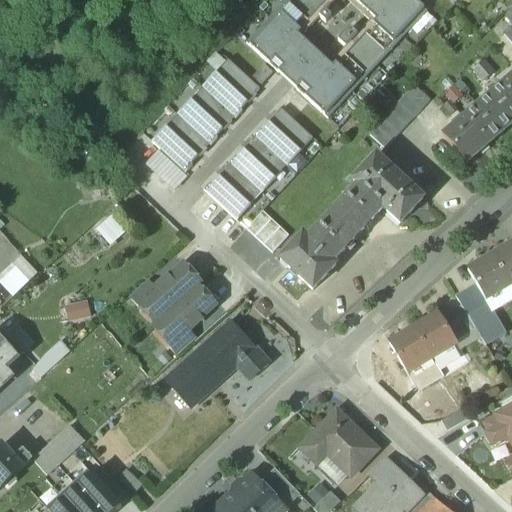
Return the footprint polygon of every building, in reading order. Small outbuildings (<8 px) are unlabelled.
[(328,122),(427,14),(411,0),(288,0),(245,47),(286,84),(328,122)] [(165,129),(152,142),(186,174),(192,167),(190,166),(208,147),(210,148),(217,140),(215,139),(233,120),(234,122),(242,114),(240,112),(258,92),(226,63),(201,90),(208,96),(196,108),(190,102),(176,116),(182,122),(171,134),(165,129)] [(511,77),(444,137),(443,136),(441,136),(467,166),(468,165),(467,164),(478,154),(479,155),(488,147),(487,146),(511,124),(511,77)] [(414,87),(398,104),(399,105),(414,119),(430,102),(414,87)] [(399,105),(369,137),(385,151),(414,119),(399,105)] [(210,184),(203,192),(237,223),(250,208),(245,203),(256,191),(262,196),(275,181),(270,176),(281,164),(287,169),(313,141),(281,111),(262,132),(260,131),(253,138),(255,140),(237,159),(235,157),(228,165),(230,166),(212,186),(210,184)] [(358,187),(307,240),(303,236),(280,261),(313,292),(336,267),(333,264),(383,210),(399,226),(422,201),(376,158),(353,183),(358,187)] [(271,222),(262,214),(246,231),(255,239),(271,222)] [(97,229),(111,245),(126,233),(112,216),(97,229)] [(280,230),(271,222),(255,239),(264,247),(280,230)] [(289,238),(280,230),(264,247),(273,255),(289,238)] [(511,245),(492,258),(510,288),(511,286),(511,245)] [(510,288),(492,258),(468,272),(476,286),(472,289),(478,300),(482,297),(486,303),(487,302),(510,288)] [(36,274),(21,259),(13,267),(28,282),(36,274)] [(154,292),(138,307),(140,308),(148,317),(153,312),(160,320),(157,323),(165,332),(161,336),(169,346),(171,348),(186,334),(215,307),(197,287),(200,284),(183,266),(154,292)] [(146,283),(125,302),(135,313),(140,308),(138,307),(154,292),(146,283)] [(478,300),(472,289),(456,298),(462,309),(472,326),(474,331),(480,339),(485,347),(506,334),(487,302),(486,303),(482,297),(478,300)] [(66,305),(70,322),(92,317),(88,300),(66,305)] [(462,309),(444,319),(457,341),(474,331),(472,326),(462,309)] [(438,316),(414,331),(432,361),(456,347),(454,343),(457,341),(444,319),(441,321),(438,316)] [(232,325),(166,384),(189,410),(208,393),(204,388),(232,363),(250,383),(268,366),(232,325)] [(23,354),(0,330),(0,329),(0,346),(14,362),(23,354)] [(432,361),(414,331),(389,345),(407,376),(432,361)] [(186,334),(171,348),(169,346),(167,348),(177,358),(194,342),(186,334)] [(0,346),(0,389),(11,379),(4,372),(14,362),(0,346)] [(56,351),(50,357),(57,364),(63,358),(56,351)] [(50,357),(32,373),(39,380),(57,364),(50,357)] [(511,410),(496,419),(507,439),(511,446),(511,410)] [(461,411),(441,423),(446,433),(467,421),(461,411)] [(376,452),(336,413),(300,450),(317,466),(327,456),(350,479),(376,452)] [(496,419),(486,425),(491,435),(487,437),(493,447),(507,439),(496,419)] [(68,426),(30,460),(46,477),(83,443),(68,426)] [(0,445),(0,489),(22,469),(21,468),(30,460),(21,450),(12,458),(0,445)] [(384,460),(368,477),(378,487),(394,470),(384,460)] [(101,469),(92,477),(116,504),(125,495),(101,469)] [(299,496),(274,470),(258,485),(283,511),(299,496)] [(411,511),(424,499),(394,470),(378,487),(362,504),(370,511),(411,511)] [(142,487),(126,472),(118,481),(133,496),(142,487)] [(47,509),(49,511),(117,511),(121,509),(116,504),(92,477),(88,473),(47,509)] [(283,511),(258,485),(251,478),(215,511),(283,511)] [(330,494),(313,510),(314,511),(331,511),(340,504),(330,494)] [(429,495),(424,500),(424,499),(411,511),(430,511),(438,504),(429,495)]
